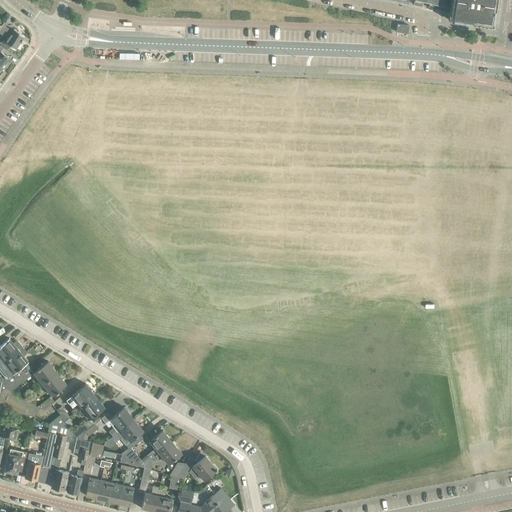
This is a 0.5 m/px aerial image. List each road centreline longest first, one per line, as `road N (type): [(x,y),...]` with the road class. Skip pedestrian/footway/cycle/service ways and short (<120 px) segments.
road 1 (secondary): [(423,54),(79,40),(57,32)]
road 2 (tertiary): [(256,511),(239,455),(0,308)]
